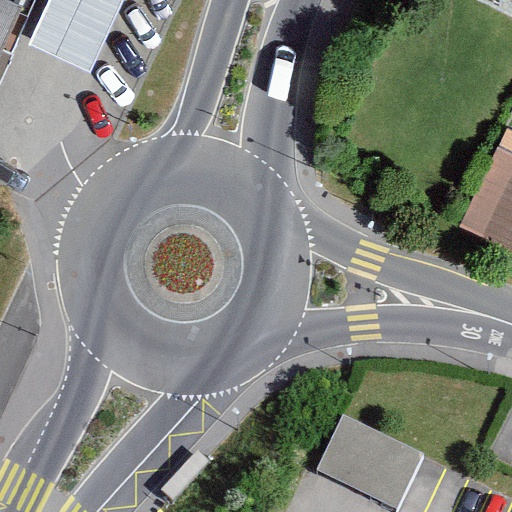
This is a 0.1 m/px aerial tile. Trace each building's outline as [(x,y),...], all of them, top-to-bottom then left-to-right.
[(11,0),(0,0),(0,71),(30,8),(11,0)] [(49,0),(30,43),(46,50),(74,63),(93,72),(125,0),(49,0)] [(511,152),(511,129),(506,127),(497,146),(511,152)] [(511,247),(511,152),(497,146),(460,223),(511,247)] [(423,454),(342,416),(316,471),(397,509),(423,454)] [(198,451),(161,490),(171,499),(173,501),(210,463),(207,460),(198,451)]
